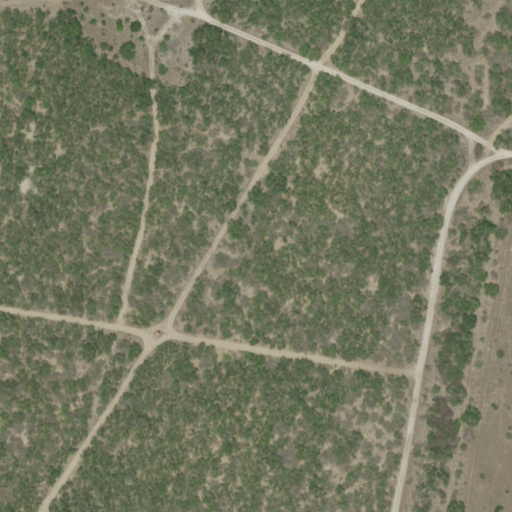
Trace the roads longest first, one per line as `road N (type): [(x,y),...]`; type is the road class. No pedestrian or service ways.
road 1 (residential): [(486,0),(389,511)]
road 2 (residential): [(487,511),(511,388)]
